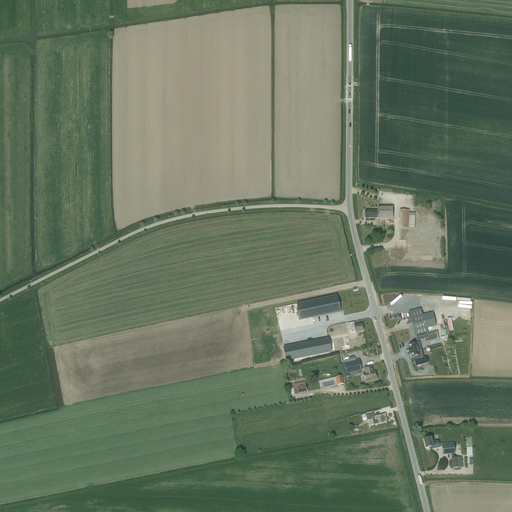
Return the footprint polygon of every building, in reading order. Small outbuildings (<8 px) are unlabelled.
[(377,219),(393,219),(392,208),(377,208),(377,212),(365,212),(365,219),(377,218),(377,219)] [(415,229),(415,213),(409,213),(409,211),(399,210),(399,229),(408,229),(415,229)] [(442,239),(442,230),(400,231),(400,240),(442,239)] [(389,261),(435,261),(435,247),(389,247),(389,261)] [(420,293),(404,300),(405,302),(421,295),(420,293)] [(317,318),(340,314),(337,298),(314,302),(317,318)] [(428,335),(426,327),(423,316),(421,308),(409,312),(415,334),(416,338),(428,335)] [(445,308),(443,310),(449,321),(452,320),(445,308)] [(356,333),(363,331),(361,324),(354,326),(354,323),(347,324),(349,332),(355,330),(356,333)] [(305,325),(264,333),(266,346),(308,339),(305,325)] [(329,339),(284,348),(287,361),(331,352),(329,339)] [(412,343),(409,344),(410,345),(409,345),(410,348),(408,349),(409,354),(411,354),(412,357),(414,356),(415,360),(415,361),(416,366),(427,363),(426,358),(421,359),(420,355),(419,351),(421,350),(420,347),(418,348),(417,343),(412,344),(412,343)] [(344,364),(341,365),(344,378),(349,377),(349,376),(359,374),(358,372),(361,371),(359,360),(344,364)] [(365,373),(363,374),(365,382),(376,379),(374,371),(373,372),(371,366),(364,368),(365,373)] [(294,388),(293,388),(294,395),(298,395),(298,393),(306,391),(304,382),(294,384),(294,388)] [(367,421),(372,420),(374,426),(387,422),(385,414),(374,417),(373,414),(366,416),(365,414),(361,415),(363,421),(367,420),(367,421)] [(424,441),(423,441),(424,444),(426,448),(433,446),(434,449),(439,448),(437,442),(433,443),(431,438),(423,440),(424,441)] [(454,445),(441,446),(442,455),(455,454),(454,445)] [(451,458),(452,468),(463,467),(462,457),(451,458)]
